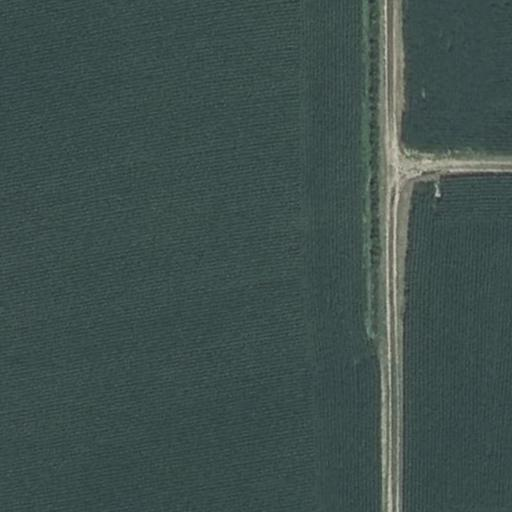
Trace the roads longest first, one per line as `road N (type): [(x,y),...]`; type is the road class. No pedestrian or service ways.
road 1 (track): [(393,511),(392,162)]
road 2 (track): [(391,0),(392,162)]
road 3 (track): [(511,166),(392,162)]
